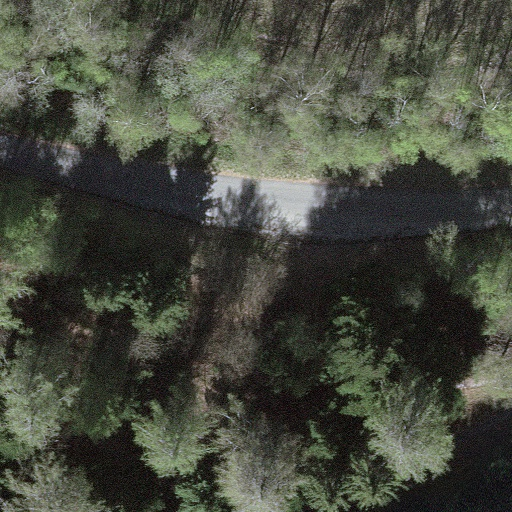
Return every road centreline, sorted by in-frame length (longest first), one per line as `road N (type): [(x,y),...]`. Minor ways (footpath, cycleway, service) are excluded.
road 1 (unclassified): [(0,158),(344,207),(511,201)]
road 2 (track): [(401,452),(0,506)]
road 3 (track): [(511,398),(401,452)]
